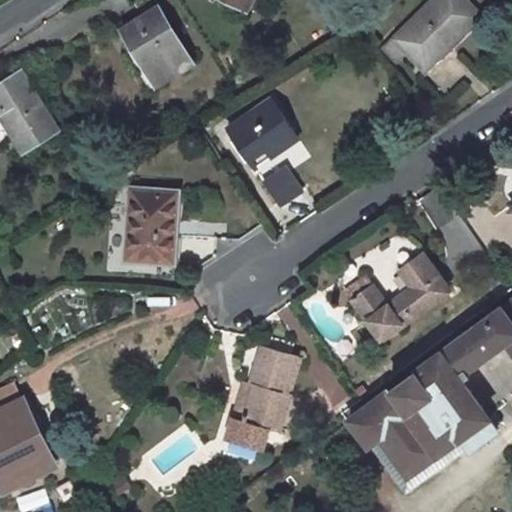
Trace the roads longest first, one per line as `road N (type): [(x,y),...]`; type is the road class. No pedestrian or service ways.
road 1 (unknown): [(511,294),(215,511)]
road 2 (residential): [(253,276),(511,96)]
